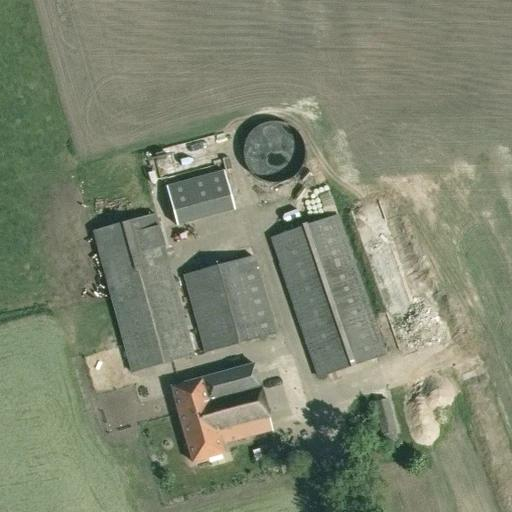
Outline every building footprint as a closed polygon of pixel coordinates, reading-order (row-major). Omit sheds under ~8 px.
[(304,158),(304,153),(303,147),(301,141),(299,137),(295,132),(291,129),(286,126),(280,125),(274,124),(269,125),(264,126),(259,129),(254,134),(251,138),(248,144),(247,148),(247,154),(248,160),(249,164),(252,169),(255,174),(259,177),(265,180),(270,181),(276,182),(281,181),(287,179),(291,177),(296,173),(299,169),(301,165),(304,158)] [(224,171),(166,187),(177,227),(235,211),(224,171)] [(93,232),(106,280),(170,264),(156,214),(93,232)] [(319,377),(386,354),(337,215),(271,238),(319,377)] [(400,236),(372,243),(375,253),(403,246),(400,236)] [(184,276),(205,352),(276,333),(255,256),(184,276)] [(170,265),(106,280),(132,373),(194,355),(170,265)] [(217,430),(221,446),(272,431),(253,364),(171,387),(185,438),(185,439),(217,430)] [(388,398),(373,402),(382,433),(397,429),(388,398)] [(185,439),(192,463),(223,454),(221,446),(217,430),(185,438),(185,439)]
